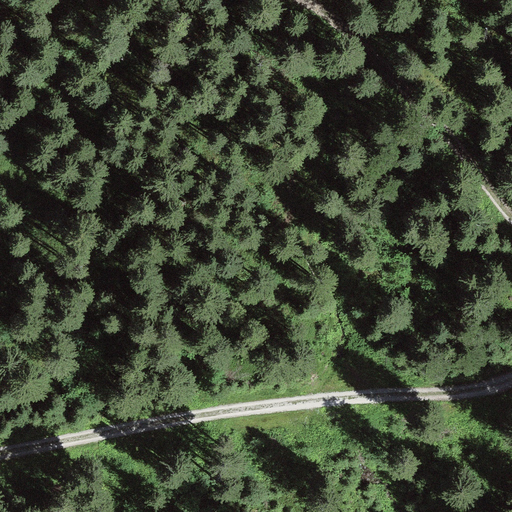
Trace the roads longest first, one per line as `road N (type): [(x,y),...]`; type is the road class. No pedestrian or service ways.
road 1 (track): [(0,455),(511,386)]
road 2 (track): [(304,0),(403,71),(511,220)]
